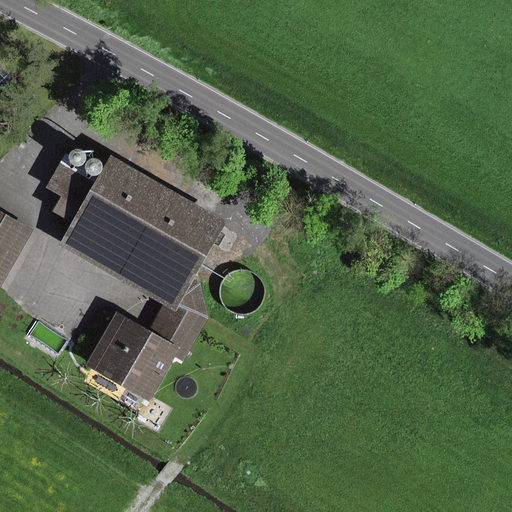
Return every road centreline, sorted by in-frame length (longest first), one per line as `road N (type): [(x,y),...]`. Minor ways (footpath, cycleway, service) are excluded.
road 1 (track): [(118,48),(67,115),(258,226),(307,288),(184,458)]
road 2 (secondary): [(511,272),(29,0)]
